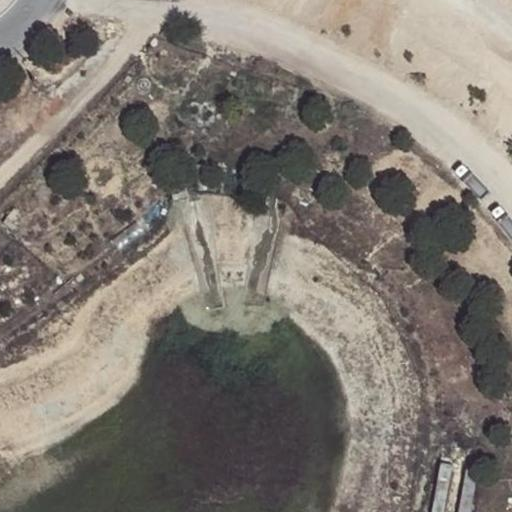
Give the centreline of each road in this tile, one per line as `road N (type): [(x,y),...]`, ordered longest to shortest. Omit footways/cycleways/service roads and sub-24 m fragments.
road 1 (track): [(511,182),(409,83),(311,47),(240,1),(153,9),(90,0)]
road 2 (track): [(311,47),(216,58),(152,76),(71,121),(0,190)]
road 3 (track): [(153,9),(71,121)]
